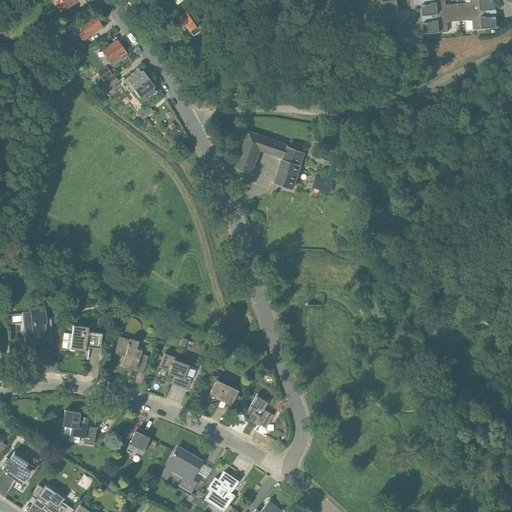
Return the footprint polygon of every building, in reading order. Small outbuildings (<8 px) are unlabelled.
[(63,11),(78,0),(63,0),(64,1),(59,5),(63,11)] [(390,1),(377,2),(361,3),(362,12),(374,11),(375,21),(389,20),(388,13),(388,12),(398,11),(397,0),(390,1)] [(445,0),(431,0),(431,4),(422,5),(423,16),(432,15),(459,13),(458,4),(446,5),(445,0)] [(470,0),(471,3),(458,4),(459,13),(486,11),(495,10),(494,0),(470,0)] [(193,36),(201,31),(198,25),(202,23),(192,8),(179,17),(193,36)] [(486,11),(459,13),(460,21),(472,20),(473,30),(497,28),(496,17),(486,18),(486,11)] [(53,26),(64,18),(61,13),(49,21),(53,26)] [(459,13),(432,15),(433,22),(423,23),(424,34),(448,32),(447,22),(460,21),(459,13)] [(78,35),(82,41),(102,27),(93,14),(79,24),(84,31),(78,35)] [(49,36),(46,32),(40,36),(43,41),(49,36)] [(158,32),(154,35),(161,45),(165,42),(158,32)] [(107,42),(102,45),(104,50),(112,63),(126,53),(117,41),(109,46),(107,42)] [(73,55),(85,47),(81,42),(69,50),(73,55)] [(106,68),(98,73),(99,73),(103,80),(111,75),(106,68)] [(131,93),(148,81),(142,73),(140,74),(138,70),(123,81),(131,93)] [(96,85),(103,80),(99,73),(91,78),(96,85)] [(102,88),(107,85),(117,78),(114,75),(104,82),(105,82),(100,85),(102,88)] [(117,78),(107,85),(109,88),(119,81),(117,78)] [(136,97),(141,104),(147,100),(146,99),(154,93),(151,88),(152,87),(148,81),(131,93),(135,98),(136,97)] [(143,119),(153,112),(148,106),(139,113),(143,119)] [(276,183),(293,188),(305,151),(249,132),(236,168),(250,173),(259,149),(283,158),(276,183)] [(162,139),(170,143),(173,137),(165,133),(162,139)] [(317,176),(313,187),(331,194),(334,182),(317,176)] [(394,260),(403,257),(401,250),(392,253),(394,260)] [(495,305),(485,308),(486,313),(497,309),(495,305)] [(47,343),(44,311),(22,313),(25,341),(35,340),(35,344),(47,343)] [(0,354),(0,353),(0,342),(9,339),(7,324),(0,326),(0,354)] [(100,349),(102,334),(88,332),(88,328),(73,325),(69,350),(85,352),(86,347),(100,349)] [(130,341),(120,338),(115,353),(124,356),(122,365),(143,372),(148,356),(141,354),(142,351),(136,349),(139,341),(130,339),(130,341)] [(176,358),(164,353),(158,368),(169,372),(168,374),(178,378),(175,386),(186,391),(191,379),(185,377),(189,366),(175,360),(176,358)] [(238,391),(216,380),(209,396),(231,406),(238,391)] [(243,416),(243,417),(255,424),(255,423),(263,428),(271,415),(263,410),(266,405),(267,403),(255,397),(254,398),(251,396),(248,400),(252,402),(249,407),(244,416),(243,416)] [(64,410),(62,427),(70,428),(69,436),(84,438),(83,444),(92,445),(95,424),(86,422),(87,418),(83,417),(82,421),(78,421),(80,413),(64,410)] [(148,438),(135,432),(126,452),(132,454),(133,450),(141,454),(148,438)] [(195,473),(201,462),(177,448),(165,469),(183,480),(180,486),(191,492),(200,476),(195,473)] [(34,467),(18,457),(19,455),(14,452),(9,460),(6,457),(3,462),(6,464),(4,467),(4,466),(2,469),(7,473),(6,475),(15,481),(11,485),(19,490),(22,485),(30,473),(30,474),(31,472),(31,471),(34,467)] [(211,490),(204,500),(210,504),(212,501),(225,510),(234,496),(231,493),(238,482),(224,472),(218,480),(215,478),(208,488),(211,490)] [(37,485),(31,496),(36,499),(32,505),(43,511),(47,511),(48,511),(62,511),(63,511),(64,511),(70,511),(71,511),(60,504),(61,502),(64,499),(45,486),(43,489),(37,485)] [(190,502),(199,508),(203,501),(195,496),(190,502)] [(280,511),(281,511),(268,501),(259,511),(280,511)]
